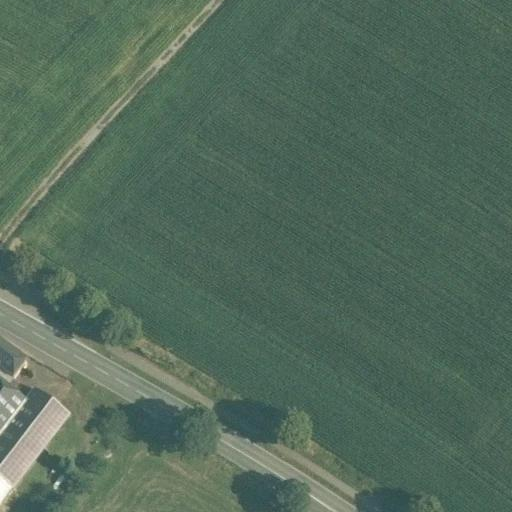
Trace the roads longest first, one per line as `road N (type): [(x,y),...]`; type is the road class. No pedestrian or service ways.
road 1 (secondary): [(332,511),(0,314)]
road 2 (track): [(0,244),(227,0)]
